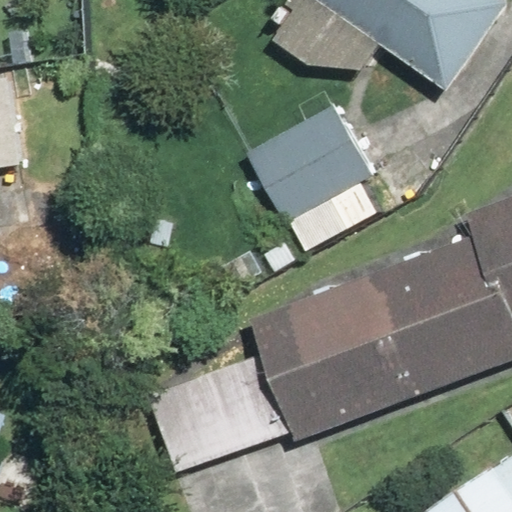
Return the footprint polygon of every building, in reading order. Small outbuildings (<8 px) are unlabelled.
[(511,18),(511,0),(295,0),(270,37),(322,72),(376,75),(394,47),(461,93),(511,18)] [(11,79),(0,80),(0,172),(26,168),(11,79)] [(345,108),(259,164),(318,256),(370,222),(354,198),(389,175),(345,108)] [(265,317),(279,356),(158,398),(185,475),(306,433),(308,440),(511,368),(511,205),(478,218),(486,239),(265,317)] [(511,511),(511,468),(444,511),(511,511)]
